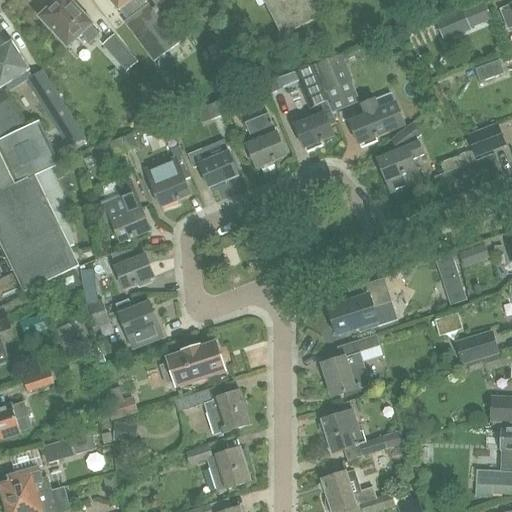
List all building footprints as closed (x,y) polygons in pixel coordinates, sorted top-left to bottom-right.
[(61,0),(43,18),(68,44),(92,21),(81,10),(78,13),(66,0),(61,0)] [(111,0),(119,9),(120,9),(128,19),(124,23),(154,62),(182,41),(166,20),(190,0),(111,0)] [(264,0),(282,35),(317,18),(312,0),(264,0)] [(483,2),(462,11),(465,16),(469,27),(490,18),(483,2)] [(511,4),(501,9),(509,29),(511,27),(511,4)] [(411,23),(403,5),(371,18),(379,37),(411,23)] [(462,10),(436,21),(445,41),(471,31),(462,10)] [(114,37),(104,46),(127,72),(137,63),(114,37)] [(0,51),(0,87),(28,71),(11,45),(0,51)] [(339,56),(313,66),(324,92),(350,82),(339,56)] [(476,69),(480,82),(504,73),(500,60),(476,69)] [(313,65),(297,72),(312,108),(314,108),(326,102),(328,102),(324,92),(313,66),(313,65)] [(26,82),(69,149),(86,138),(43,71),(26,82)] [(492,90),(511,86),(510,78),(491,82),(492,90)] [(278,79),(265,84),(265,85),(268,94),(282,88),(278,80),(278,79)] [(153,99),(171,117),(180,110),(162,89),(153,99)] [(0,243),(24,293),(78,267),(69,247),(72,246),(62,200),(48,171),(58,166),(36,124),(21,132),(0,94),(0,93),(0,243)] [(365,115),(350,122),(359,145),(360,145),(361,148),(377,142),(376,138),(407,126),(398,103),(379,110),(375,99),(361,104),(365,115)] [(226,100),(215,104),(221,117),(231,113),(226,100)] [(311,119),(294,126),(304,148),(305,148),(307,152),(323,145),(321,141),(334,136),(330,127),(336,125),(331,113),(326,102),(314,108),(311,119)] [(215,104),(206,107),(211,120),(221,117),(215,104)] [(277,133),(276,133),(268,113),(245,123),(253,143),(247,145),(257,168),(286,156),(277,133)] [(399,150),(377,159),(390,191),(420,179),(413,161),(424,156),(419,142),(417,143),(415,139),(421,134),(412,124),(391,141),(399,150)] [(488,127),(467,136),(473,151),(476,159),(495,151),(495,152),(497,150),(488,127)] [(134,135),(121,140),(126,152),(127,151),(128,152),(138,148),(134,135)] [(121,140),(110,144),(115,157),(128,152),(127,151),(126,152),(121,140)] [(238,176),(228,152),(224,140),(201,149),(206,162),(199,165),(209,189),(238,176)] [(473,151),(447,161),(450,171),(458,168),(471,163),(483,158),(495,153),(495,152),(495,151),(476,159),(473,151)] [(483,158),(492,182),(504,178),(495,153),(483,158)] [(175,157),(148,168),(155,183),(152,184),(163,212),(180,205),(178,201),(191,196),(181,172),(175,157)] [(480,187),(492,182),(483,158),(471,163),(480,187)] [(467,192),(480,187),(471,163),(458,168),(467,192)] [(467,192),(458,168),(450,171),(446,172),(455,196),(467,192)] [(455,196),(446,172),(434,177),(443,201),(455,196)] [(105,203),(121,243),(149,232),(130,181),(116,187),(118,193),(109,197),(111,200),(105,203)] [(484,244),(460,253),(465,266),(489,258),(484,244)] [(145,255),(115,267),(124,290),(139,284),(141,287),(152,283),(150,280),(154,278),(145,255)] [(82,272),(84,284),(96,282),(94,270),(82,272)] [(70,292),(82,286),(74,271),(59,278),(65,290),(70,292)] [(329,309),(333,322),(330,328),(336,332),(337,335),(378,321),(373,308),(392,302),(384,278),(348,290),(351,301),(329,309)] [(459,280),(445,285),(453,309),(467,304),(459,280)] [(102,300),(87,305),(91,316),(104,311),(104,309),(105,309),(102,300)] [(129,300),(115,306),(128,338),(130,343),(144,338),(158,332),(156,327),(158,326),(149,302),(132,309),(129,300)] [(104,311),(91,316),(96,328),(110,322),(105,309),(104,309),(104,311)] [(385,315),(390,332),(408,326),(403,310),(385,315)] [(492,331),(456,343),(464,367),(483,361),(499,356),(492,331)] [(336,347),(340,359),(346,357),(380,347),(376,335),(336,347)] [(0,364),(8,362),(1,341),(0,340),(0,364)] [(170,364),(161,367),(167,386),(176,383),(177,387),(225,372),(216,344),(200,349),(199,347),(184,352),(184,354),(168,359),(170,364)] [(499,356),(483,361),(486,370),(502,365),(499,356)] [(362,362),(348,366),(346,357),(340,359),(321,364),(332,398),(359,389),(369,386),(362,362)] [(97,360),(99,366),(106,363),(104,358),(97,360)] [(24,379),(28,393),(54,384),(53,380),(50,372),(24,379)] [(176,412),(217,399),(236,393),(233,382),(173,401),(176,412)] [(104,395),(112,420),(137,412),(133,398),(123,401),(120,390),(104,395)] [(236,393),(217,399),(226,427),(221,429),(222,433),(251,424),(241,391),(236,393)] [(489,422),(511,423),(511,397),(491,396),(489,422)] [(4,438),(21,432),(30,429),(26,418),(29,416),(24,402),(0,409),(0,437),(3,437),(4,438)] [(353,411),(322,420),(333,453),(343,449),(347,462),(370,454),(388,449),(407,443),(404,433),(389,438),(391,444),(386,446),(383,436),(366,441),(362,432),(360,431),(353,411)] [(97,419),(98,430),(110,428),(108,417),(97,419)] [(215,444),(225,440),(217,420),(207,423),(215,444)] [(115,423),(114,442),(136,443),(137,424),(115,423)] [(476,497),(492,497),(492,494),(511,494),(511,429),(504,429),(502,472),(477,471),(476,497)] [(91,434),(71,439),(75,455),(96,449),(91,434)] [(105,446),(114,443),(111,435),(102,437),(105,446)] [(41,448),(46,464),(75,455),(71,439),(41,448)] [(189,464),(207,460),(212,459),(209,445),(198,448),(186,452),(189,464)] [(217,458),(212,459),(207,460),(215,492),(226,488),(227,489),(250,481),(240,449),(216,456),(217,458)] [(127,456),(118,457),(119,471),(128,470),(127,456)] [(12,483),(1,486),(6,504),(51,491),(48,477),(41,480),(38,469),(10,477),(12,483)] [(321,484),(319,486),(320,490),(322,491),(323,494),(326,493),(328,499),(326,500),(326,503),(328,510),(329,511),(333,511),(338,510),(338,511),(374,511),(396,505),(391,493),(377,498),(373,487),(353,494),(349,482),(358,479),(355,472),(347,475),(346,472),(322,480),(323,483),(321,484)] [(117,474),(104,477),(107,489),(119,486),(117,474)] [(58,511),(53,490),(51,491),(6,504),(8,511),(58,511)] [(65,511),(77,511),(74,499),(63,502),(65,511)]
